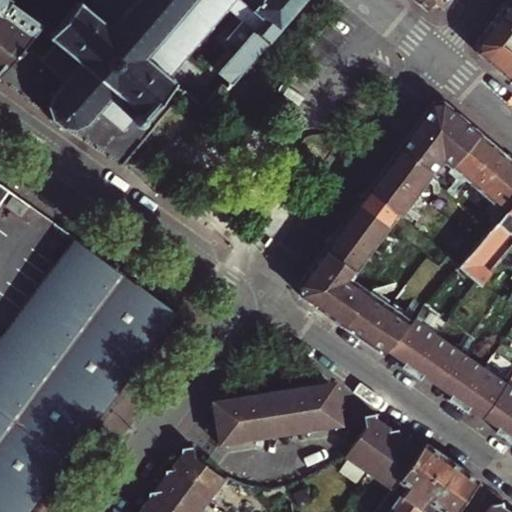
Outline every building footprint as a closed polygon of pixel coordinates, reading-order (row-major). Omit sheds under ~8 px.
[(0,0),(0,9),(3,12),(10,2),(7,0),(0,0)] [(65,127),(120,166),(183,91),(166,77),(227,6),(232,0),(60,0),(47,16),(40,24),(0,71),(0,78),(51,115),(48,117),(51,120),(54,119),(61,125),(60,128),(62,129),(65,127)] [(47,16),(60,0),(35,0),(33,4),(47,16)] [(229,87),(304,0),(232,0),(227,6),(244,20),(228,40),(239,49),(208,85),(195,100),(203,107),(224,83),(229,87)] [(441,8),(446,0),(415,0),(427,10),(441,8)] [(511,24),(511,0),(507,0),(498,12),(509,22),(511,24)] [(0,71),(40,24),(10,2),(3,12),(0,9),(0,71)] [(195,100),(208,85),(239,49),(228,40),(244,20),(227,6),(166,77),(183,91),(184,90),(195,100)] [(510,80),(511,78),(511,24),(509,22),(498,12),(478,41),(477,52),(510,80)] [(347,278),(359,262),(385,227),(395,215),(397,217),(441,160),(450,167),(480,132),(441,100),(432,101),(297,283),(299,294),(385,355),(389,350),(394,344),(411,324),(347,278)] [(450,167),(472,184),(502,151),(480,132),(450,167)] [(482,192),(488,198),(511,169),(511,159),(502,151),(472,184),(456,202),(466,210),(482,192)] [(498,206),(505,212),(511,203),(511,169),(488,198),(473,216),(482,224),(498,206)] [(0,202),(9,190),(0,183),(0,202)] [(466,210),(473,216),(488,198),(482,192),(466,210)] [(511,203),(505,212),(489,230),(459,266),(481,284),(491,272),(486,268),(511,238),(508,235),(510,233),(511,234),(511,203)] [(75,237),(0,337),(0,511),(26,511),(176,310),(75,237)] [(402,366),(412,373),(438,335),(415,319),(411,324),(394,344),(410,355),(406,361),(402,366)] [(429,368),(443,378),(461,351),(438,335),(412,373),(422,380),(425,375),(429,368)] [(406,361),(410,355),(394,344),(389,350),(406,361)] [(449,399),(459,405),(485,367),(461,351),(443,378),(457,388),(453,394),(449,399)] [(475,400),(489,410),(508,383),(485,367),(459,405),(467,412),(471,406),(475,400)] [(439,384),(443,378),(429,368),(425,375),(439,384)] [(310,431),(322,414),(338,391),(337,381),(327,383),(321,378),(285,428),(292,434),(310,431)] [(439,384),(453,394),(457,388),(443,378),(439,384)] [(495,430),(503,436),(511,423),(511,385),(508,383),(489,410),(503,419),(498,425),(495,430)] [(310,431),(342,425),(338,391),(322,414),(310,431)] [(485,416),(489,410),(475,400),(471,406),(485,416)] [(498,425),(503,419),(489,410),(485,416),(498,425)] [(347,458),(371,475),(394,441),(392,432),(380,424),(379,415),(366,418),(369,427),(347,458)] [(511,423),(503,436),(511,442),(511,423)] [(394,491),(402,479),(421,452),(403,440),(400,431),(392,432),(394,441),(371,475),(394,491)] [(180,476),(211,499),(229,475),(199,454),(197,444),(185,446),(186,454),(178,466),(180,476)] [(408,511),(413,505),(441,465),(446,458),(426,444),(421,452),(402,479),(394,491),(382,508),(387,511),(408,511)] [(445,511),(457,511),(467,499),(480,480),(446,458),(441,465),(413,505),(408,511),(426,511),(426,510),(431,502),(445,511)] [(163,498),(182,511),(201,511),(211,499),(180,476),(178,466),(169,468),(170,477),(162,489),(163,498)] [(145,511),(182,511),(163,498),(162,489),(153,490),(154,499),(145,510),(145,511)] [(508,511),(509,511),(508,510),(506,501),(498,502),(491,511),(508,511)] [(489,511),(491,511),(498,502),(496,502),(489,511)]
